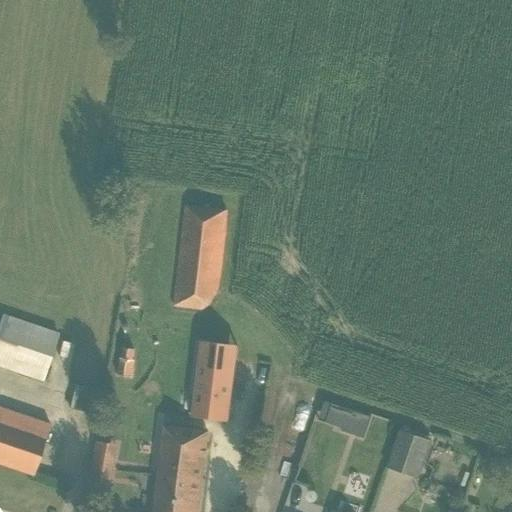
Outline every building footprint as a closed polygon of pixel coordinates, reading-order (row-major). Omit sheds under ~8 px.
[(230,214),(187,209),(175,305),(219,310),(230,214)] [(2,314),(0,320),(0,367),(42,382),(59,335),(2,314)] [(132,377),(133,345),(108,344),(107,376),(132,377)] [(196,344),(189,422),(229,426),(237,347),(196,344)] [(351,431),(356,409),(318,399),(312,421),(351,431)] [(0,464),(35,476),(53,426),(0,407),(0,464)] [(157,475),(203,479),(206,430),(161,426),(157,475)] [(402,434),(390,470),(419,480),(431,444),(402,434)] [(75,472),(108,476),(113,444),(79,439),(75,472)] [(152,511),(200,511),(203,479),(157,475),(152,511)]
